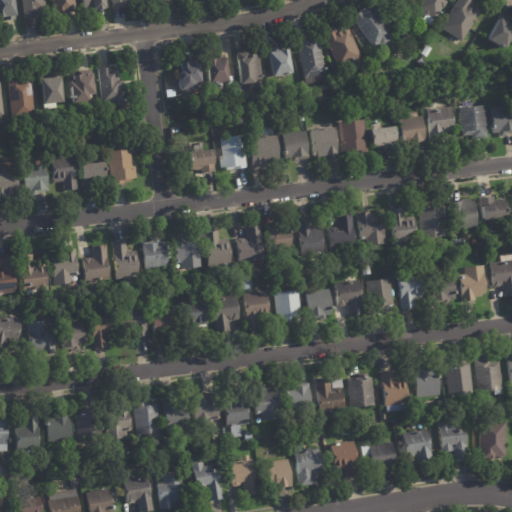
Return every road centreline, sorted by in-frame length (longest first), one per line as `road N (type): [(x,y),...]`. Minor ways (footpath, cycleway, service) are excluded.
road 1 (residential): [(511,162),(0,227)]
road 2 (residential): [(511,323),(0,384)]
road 3 (residential): [(310,0),(259,16),(0,49)]
road 4 (residential): [(511,495),(452,492),(337,511)]
road 5 (residential): [(162,205),(141,32)]
